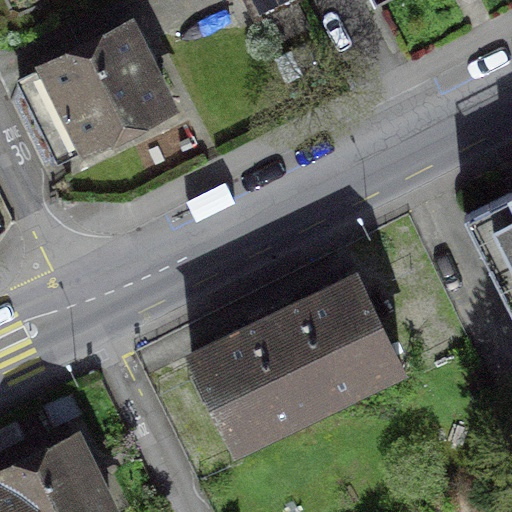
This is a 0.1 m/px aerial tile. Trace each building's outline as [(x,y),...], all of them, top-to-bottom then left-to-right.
[(310,0),(247,0),(261,29),(313,5),(310,0)] [(372,0),(398,53),(508,0),(372,0)] [(170,113),(129,27),(24,76),(65,163),(170,113)] [(511,194),(468,216),(511,307),(511,194)] [(414,278),(230,355),(280,475),(465,398),(414,278)] [(0,511),(96,511),(62,440),(0,469),(0,511)]
